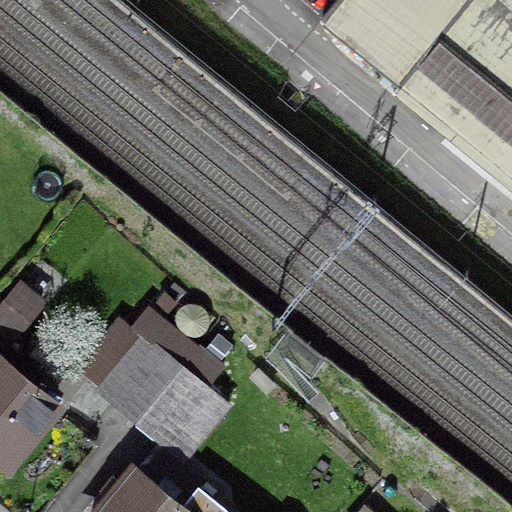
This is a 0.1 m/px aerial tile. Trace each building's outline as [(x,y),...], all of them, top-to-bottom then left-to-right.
[(400,81),(392,90),(422,114),(430,105),(511,172),(511,10),(499,0),(334,0),(322,15),(400,81)] [(103,387),(137,415),(178,366),(144,338),(103,387)] [(0,452),(8,459),(54,404),(0,359),(0,452)] [(179,366),(178,366),(137,415),(167,439),(207,389),(179,366)] [(207,389),(167,439),(184,453),(225,404),(207,389)] [(112,494),(97,511),(185,511),(182,509),(133,469),(121,483),(113,476),(103,488),(112,494)] [(227,511),(199,488),(182,509),(185,511),(227,511)]
